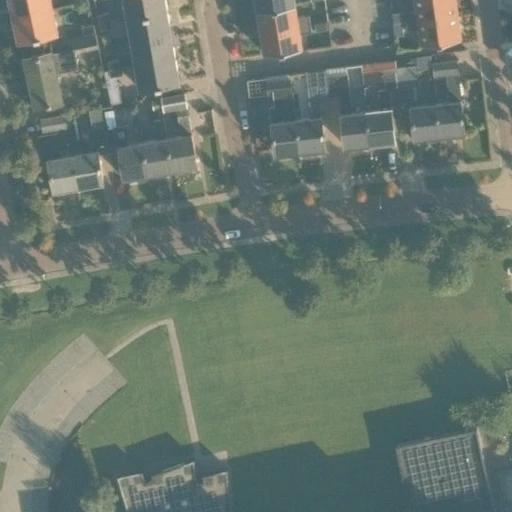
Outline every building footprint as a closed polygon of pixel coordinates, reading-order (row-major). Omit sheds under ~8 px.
[(53,9),(50,0),(9,0),(13,18),(38,12),(53,9)] [(124,0),(127,18),(167,11),(165,0),(124,0)] [(255,0),(257,10),(296,4),(294,0),(255,0)] [(414,0),(416,11),(404,13),(405,21),(458,14),(455,0),(414,0)] [(298,17),(296,4),(257,10),(261,31),(311,23),(309,15),(298,17)] [(38,12),(13,18),(18,41),(58,33),(53,9),(38,12)] [(171,31),(167,11),(127,18),(131,42),(171,35),(171,31)] [(99,23),(111,20),(109,12),(98,15),(99,23)] [(405,21),(406,30),(418,28),(420,45),(461,40),(458,14),(405,21)] [(113,28),(111,20),(99,23),(101,30),(113,28)] [(316,31),(328,29),(326,21),(315,23),(316,31)] [(394,23),(395,36),(403,35),(402,22),(394,23)] [(311,23),(261,31),(264,54),(303,47),(300,34),(312,32),(311,23)] [(82,27),(83,34),(95,31),(94,24),(82,27)] [(75,54),(96,49),(93,35),(50,44),(52,52),(25,58),(35,107),(63,101),(56,73),(78,69),(75,54)] [(136,65),(176,59),(175,55),(171,35),(131,42),(136,65)] [(108,62),(109,69),(121,67),(119,59),(108,62)] [(179,79),(176,59),(136,65),(140,89),(180,83),(179,79)] [(448,101),(434,102),(438,134),(463,131),(458,80),(455,59),(432,62),(434,76),(445,74),(448,101)] [(383,79),(384,89),(378,90),(380,108),(366,110),(369,142),(395,139),(390,90),(397,89),(394,68),(393,61),(361,64),(363,81),(383,79)] [(416,65),(394,68),(397,89),(408,88),(414,137),(438,134),(434,102),(420,104),(416,65)] [(121,67),(109,69),(111,77),(123,74),(121,67)] [(329,96),(326,74),(326,68),(306,71),(309,98),(329,96)] [(329,97),(339,96),(345,145),(369,142),(366,110),(352,111),(347,71),(326,74),(329,97)] [(300,151),(301,151),(297,117),(296,117),(290,78),(266,82),(268,94),(273,93),(274,102),(270,103),(276,154),(300,151)] [(197,165),(185,95),(161,99),(163,108),(163,112),(176,109),(180,135),(166,138),(172,169),(197,165)] [(311,116),(297,117),(301,151),(325,148),(319,97),(309,98),(311,116)] [(153,109),(163,108),(161,99),(152,100),(153,109)] [(104,126),(101,108),(89,110),(92,132),(84,134),(87,151),(72,154),(78,186),(103,181),(98,153),(109,151),(104,126)] [(113,110),(105,112),(107,120),(115,118),(113,110)] [(41,119),(44,132),(66,128),(64,115),(41,119)] [(172,169),(166,138),(163,120),(152,121),(155,139),(142,142),(147,173),(172,169)] [(123,177),(147,173),(142,142),(128,144),(125,126),(115,128),(123,177)] [(54,190),(78,186),(72,154),(61,156),(57,132),(39,135),(43,159),(48,158),(54,190)] [(494,511),(493,506),(476,428),(432,437),(395,445),(409,511),(228,511),(227,468),(202,474),(202,481),(195,482),(194,458),(151,473),(153,479),(146,481),(142,470),(117,475),(128,511),(494,511)]
